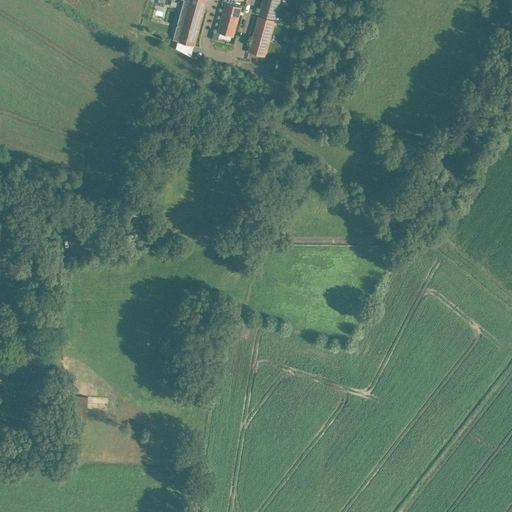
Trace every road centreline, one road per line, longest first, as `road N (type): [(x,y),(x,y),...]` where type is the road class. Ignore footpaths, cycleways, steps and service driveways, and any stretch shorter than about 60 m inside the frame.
road 1 (unclassified): [(9,266),(154,238),(387,236),(407,220),(511,50)]
road 2 (residential): [(215,0),(204,43),(225,60),(241,49),(254,0)]
